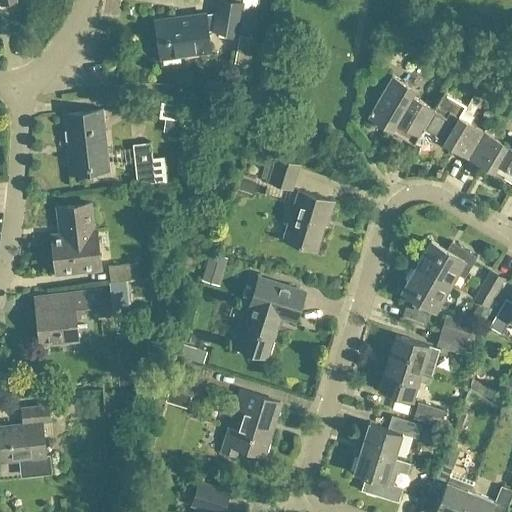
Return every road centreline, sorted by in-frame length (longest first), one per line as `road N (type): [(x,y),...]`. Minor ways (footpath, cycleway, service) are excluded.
road 1 (residential): [(338,511),(312,494),(310,461),(389,215),(409,197),(424,196),(511,242)]
road 2 (residential): [(0,281),(19,206),(23,84)]
